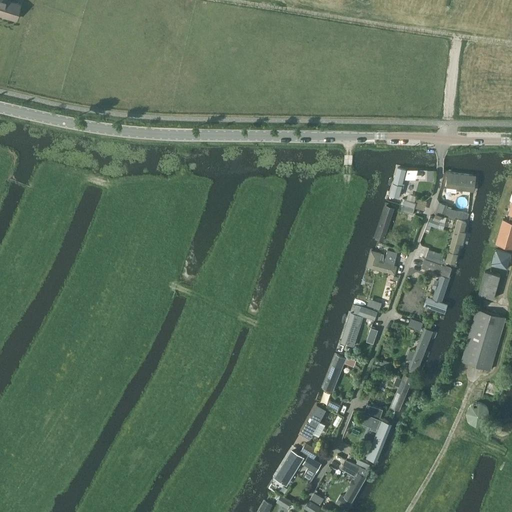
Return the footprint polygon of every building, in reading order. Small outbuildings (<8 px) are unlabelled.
[(0,0),(0,14),(15,20),(20,5),(3,0),(0,0)] [(399,168),(392,196),(400,198),(407,170),(399,168)] [(449,191),(472,193),(474,176),(450,173),(449,191)] [(405,198),(403,204),(415,207),(417,202),(405,198)] [(449,204),(439,202),(434,213),(445,216),(449,204)] [(413,213),(415,207),(403,204),(401,210),(413,213)] [(511,204),(510,211),(511,212),(510,220),(504,219),(497,242),(511,246),(511,204)] [(378,238),(387,240),(397,210),(388,207),(378,238)] [(469,225),(460,222),(448,262),(458,265),(469,225)] [(373,248),(366,273),(375,276),(382,251),(373,248)] [(388,249),(385,262),(395,264),(398,251),(388,249)] [(426,258),(441,263),(444,253),(429,249),(426,258)] [(450,277),(453,268),(424,259),(421,267),(450,277)] [(484,271),(478,294),(493,298),(500,275),(484,271)] [(435,298),(444,301),(452,279),(443,276),(435,298)] [(428,298),(425,306),(444,312),(447,304),(428,298)] [(358,313),(374,318),(377,310),(361,305),(358,313)] [(491,368),(506,316),(478,308),(462,360),(491,368)] [(342,345),(354,349),(365,317),(352,313),(342,345)] [(409,326),(421,330),(424,322),(411,317),(409,326)] [(425,328),(413,363),(423,366),(434,331),(425,328)] [(368,336),(375,339),(377,331),(371,329),(368,336)] [(327,386),(334,388),(345,357),(338,355),(327,386)] [(357,359),(348,356),(345,362),(354,366),(357,359)] [(405,376),(393,411),(401,414),(414,379),(405,376)] [(366,389),(363,397),(369,399),(372,391),(366,389)] [(327,405),(338,410),(341,404),(330,399),(327,405)] [(487,412),(488,409),(488,406),(487,404),(485,402),(483,400),(480,399),(477,399),(475,400),(472,401),(470,403),(469,406),(469,408),(469,411),(470,414),(472,416),(474,417),(477,418),(479,418),(482,418),(484,416),(486,414),(487,412)] [(365,412),(380,416),(383,409),(367,404),(365,412)] [(319,406),(304,435),(312,440),(327,411),(319,406)] [(383,422),(368,458),(379,462),(393,426),(383,422)] [(301,450),(314,458),(319,450),(306,442),(301,450)] [(293,452),(278,479),(289,485),(304,458),(293,452)] [(303,462),(316,470),(320,463),(307,455),(303,462)] [(355,476),(358,471),(367,476),(369,471),(368,470),(368,469),(346,458),(341,467),(355,476)] [(368,480),(359,475),(345,500),(354,505),(368,480)] [(277,501),(288,508),(292,502),(281,495),(277,501)] [(309,498),(304,507),(312,511),(326,511),(327,510),(309,498)] [(270,511),(274,505),(267,501),(259,511),(270,511)]
